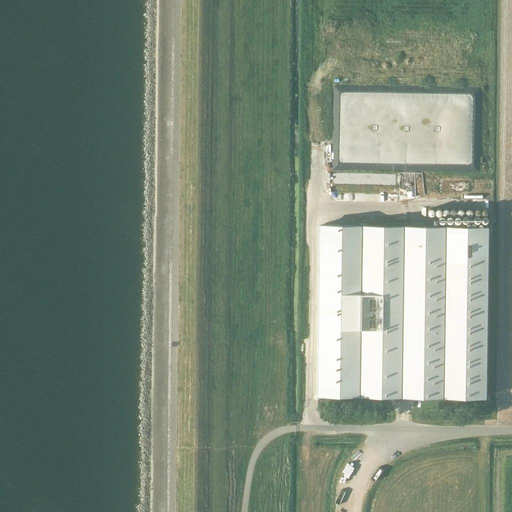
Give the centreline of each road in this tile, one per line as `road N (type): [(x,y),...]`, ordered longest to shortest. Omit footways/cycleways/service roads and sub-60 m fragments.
road 1 (unclassified): [(172,511),(177,0)]
road 2 (unclassified): [(243,511),(255,453),(283,430),(511,430)]
